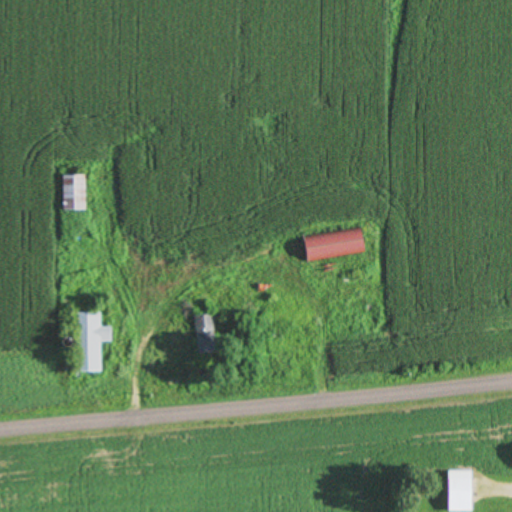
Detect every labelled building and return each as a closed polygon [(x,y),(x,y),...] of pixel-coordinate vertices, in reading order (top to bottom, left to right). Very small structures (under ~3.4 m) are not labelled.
[(58,211),(84,211),(84,176),(58,176),(58,211)] [(363,229),(299,238),(303,262),(366,253),(363,229)] [(307,311),(257,311),(257,321),(307,321),(307,311)] [(110,342),(110,327),(101,327),(101,314),(73,314),(73,373),(100,373),(100,342),(110,342)] [(194,355),(211,355),(211,323),(194,323),(194,355)] [(266,341),(266,353),(309,353),(309,341),(266,341)] [(470,511),(471,471),(444,471),(444,511),(470,511)]
